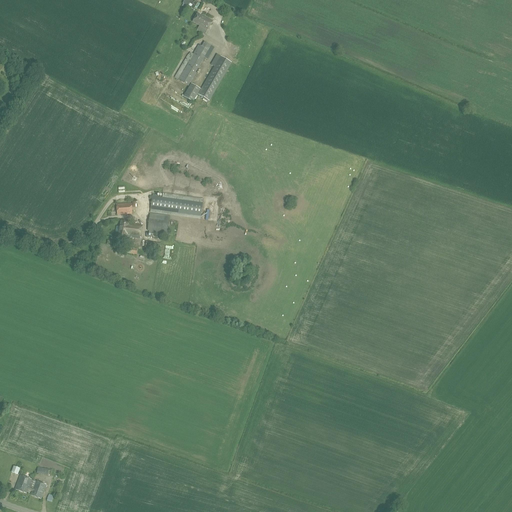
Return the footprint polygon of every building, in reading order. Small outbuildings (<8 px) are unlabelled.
[(208,7),(206,11),(200,9),(199,11),(214,19),(218,11),(208,7)] [(207,31),(213,21),(205,17),(202,15),(202,16),(198,13),(193,22),(199,26),(199,27),(207,31)] [(178,80),(189,86),(201,66),(200,66),(203,60),(209,50),(209,51),(212,46),(204,42),(202,46),(199,45),(195,50),(189,60),(178,80)] [(231,63),(220,56),(198,95),(209,101),(231,63)] [(183,97),(193,103),(200,90),(191,84),(183,97)] [(150,210),(201,217),(203,203),(156,196),(152,196),(150,210)] [(116,205),(117,215),(132,214),(132,204),(116,205)] [(149,234),(168,236),(170,216),(150,213),(148,222),(147,231),(149,231),(149,234)] [(121,221),(119,238),(126,239),(126,237),(140,239),(141,225),(129,224),(130,222),(121,221)] [(145,248),(161,250),(161,243),(146,241),(145,248)] [(125,253),(137,255),(138,248),(126,246),(125,253)] [(11,472),(18,475),(20,469),(14,466),(11,472)] [(32,492),(31,495),(41,499),(46,485),(36,481),(20,476),(15,489),(26,493),(27,490),(32,492)]
